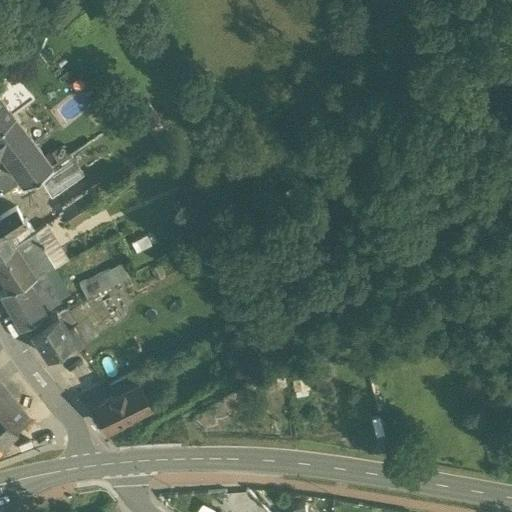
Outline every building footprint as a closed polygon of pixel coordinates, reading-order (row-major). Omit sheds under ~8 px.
[(0,98),(0,125),(13,115),(0,98)] [(51,164),(13,115),(0,125),(0,153),(23,182),(38,173),(51,164)] [(71,153),(38,173),(44,182),(51,194),(84,174),(71,153)] [(66,211),(73,223),(103,205),(95,192),(66,211)] [(16,205),(0,214),(0,252),(14,244),(7,233),(26,221),(16,205)] [(25,237),(14,244),(18,250),(30,243),(25,237)] [(14,244),(0,252),(0,278),(7,288),(25,279),(34,275),(18,250),(14,244)] [(121,264),(79,284),(86,299),(126,278),(121,264)] [(7,288),(0,291),(0,293),(19,326),(39,315),(39,314),(30,298),(34,296),(33,295),(25,279),(7,288)] [(49,287),(33,295),(34,296),(30,298),(39,314),(58,303),(49,287)] [(59,308),(68,323),(77,318),(69,303),(59,308)] [(56,315),(29,332),(46,357),(55,352),(64,346),(73,341),(74,341),(70,336),(67,332),(56,315)] [(81,328),(80,329),(87,339),(98,332),(94,327),(91,322),(81,328)] [(78,324),(67,332),(70,336),(80,329),(81,328),(78,324)] [(80,329),(70,336),(74,341),(73,341),(77,347),(87,339),(80,329)] [(64,346),(55,352),(57,356),(66,350),(64,346)] [(138,370),(109,384),(114,394),(137,383),(138,385),(144,382),(138,370)] [(114,394),(98,402),(102,412),(99,414),(106,427),(129,416),(133,411),(147,404),(138,385),(137,383),(114,394)] [(0,444),(16,429),(0,413),(0,444)]
